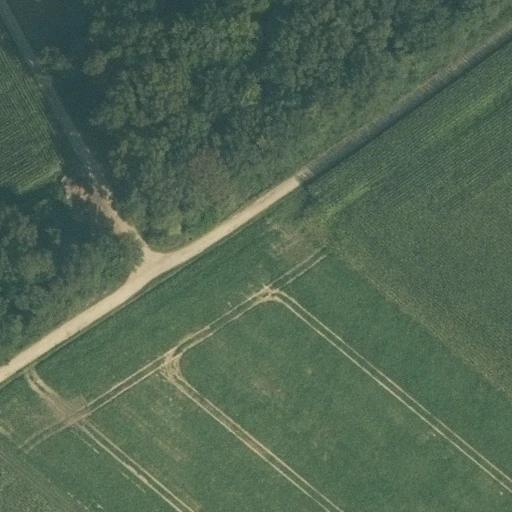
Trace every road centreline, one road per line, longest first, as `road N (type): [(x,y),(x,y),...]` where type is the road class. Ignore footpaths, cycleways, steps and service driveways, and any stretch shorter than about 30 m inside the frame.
road 1 (track): [(511,22),(148,279)]
road 2 (track): [(148,279),(0,8)]
road 3 (track): [(148,279),(0,372)]
